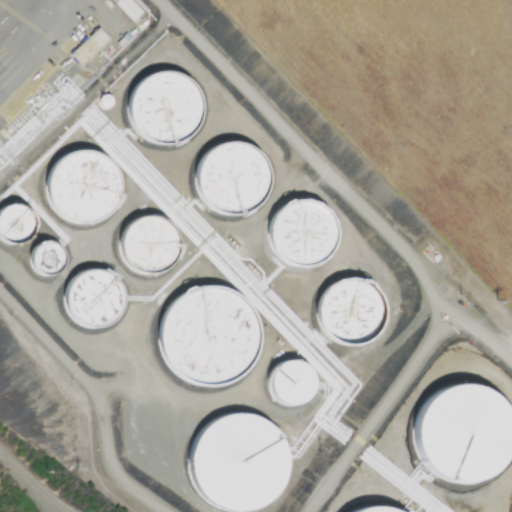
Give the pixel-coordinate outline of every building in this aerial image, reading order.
[(130,0),(123,0),(118,5),(132,21),(142,12),(130,0)] [(80,66),(109,39),(98,27),(69,54),(80,66)] [(194,125),(197,114),(197,102),(193,91),(185,82),(175,76),(164,73),(153,74),(142,79),(132,87),(127,98),(125,110),(127,122),(134,133),(143,141),(155,145),(167,145),(178,142),(188,134),(194,125)] [(263,196),(266,185),(266,173),(261,162),(254,153),(244,147),(233,144),(221,145),(210,150),(201,158),(195,169),(193,181),(196,194),(202,204),(212,212),(224,216),(236,216),(247,213),(256,206),(263,196)] [(113,204),(117,193),(116,181),(112,170),(104,161),(95,155),(83,152),(72,153),(61,158),(52,166),(46,177),(44,189),(46,202),(53,212),(62,220),(74,225),(87,225),(98,221),(107,214),(113,204)] [(333,252),(336,240),(336,229),(332,218),(324,209),(314,203),(303,200),(291,201),(281,205),(271,214),(265,225),(264,237),(266,249),(272,260),(282,268),(294,272),(306,272),(317,268),(327,261),(333,252)] [(26,243),(30,236),(32,229),(31,221),(27,215),(21,210),(14,207),(7,206),(0,208),(0,248),(6,250),(13,250),(21,248),(26,243)] [(156,276),(164,271),(170,264),(174,255),(175,246),(173,237),(168,229),(160,223),(152,219),(142,219),(133,222),(124,228),(119,236),(116,246),(117,256),(122,265),(129,272),(137,276),(147,277),(156,276)] [(61,263),(60,258),(58,252),(54,248),(48,245),(43,245),(37,246),(32,249),(29,254),(27,259),(27,264),(28,269),(31,273),(35,277),(40,278),(46,279),(51,277),(56,274),(59,269),(61,263)] [(100,329),(108,324),(114,317),(118,309),(119,299),(117,290),(112,282),(104,276),(95,273),(86,272),(76,275),(68,281),(63,289),(60,299),(61,309),(65,318),(73,325),(81,330),(90,331),(100,329)] [(377,335),(382,325),(384,314),(381,304),(376,294),(367,287),(357,283),(346,282),(336,285),(326,291),(320,301),(316,311),(317,323),(321,333),(328,342),(338,347),(349,350),(360,348),(370,343),(377,335)] [(269,350),(270,334),(266,318),(256,304),(243,295),(227,290),(211,291),(197,297),(185,308),(177,321),(174,336),(175,351),(182,365),(192,377),(206,384),(221,387),(236,385),(251,377),(262,365),(269,350)] [(306,402),(310,395),(312,388),(310,380),(307,373),(301,368),(294,365),(287,365),(280,367),(274,371),(270,377),(267,383),(267,390),(269,397),(273,403),(279,407),(286,409),(293,409),(300,406),(306,402)] [(421,462),(415,448),(414,433),(418,419),(425,406),(437,396),(450,391),(465,389),(479,392),(492,400),(502,410),(509,424),(510,440),(507,455),(499,468),(488,478),(474,484),(458,485),(444,482),(431,474),(421,462)] [(298,477),(299,460),(295,444),(286,431),(272,421),(256,417),(240,418),(226,424),(214,434),(206,447),(203,462),(205,478),(211,492),(222,503),(235,511),(242,511),(258,511),(266,511),(280,504),(292,492),(298,477)]
